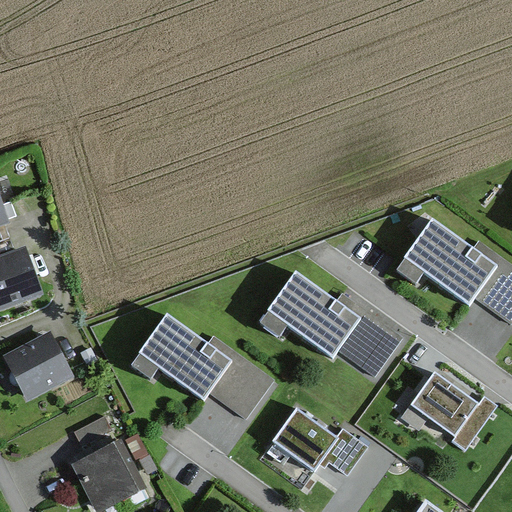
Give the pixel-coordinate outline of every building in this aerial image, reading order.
[(496,271),(433,225),(407,261),(470,306),(496,271)] [(25,254),(0,263),(0,313),(41,297),(25,254)] [(359,324),(296,279),(270,314),(333,360),(359,324)] [(232,369),(169,323),(143,359),(206,404),(232,369)] [(51,337),(6,359),(28,405),(74,383),(51,337)] [(436,376),(410,411),(455,444),(481,409),(436,376)] [(265,458),(305,487),(324,460),(342,473),(360,447),(342,434),(337,441),(297,413),(265,458)] [(121,446),(74,469),(95,511),(99,511),(143,491),(121,446)] [(440,511),(426,502),(419,511),(440,511)]
